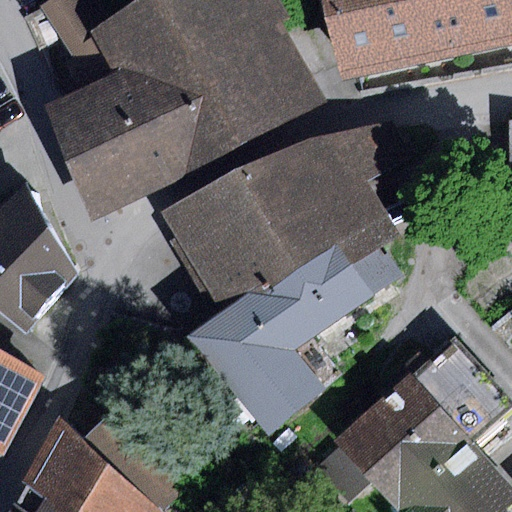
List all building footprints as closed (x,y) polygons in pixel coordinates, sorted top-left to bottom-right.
[(98,0),(56,0),(44,7),(70,52),(70,74),(80,92),(115,74),(93,34),(113,21),(98,0)] [(80,92),(49,107),(93,222),(329,103),(283,22),(292,18),(280,0),(147,0),(113,21),(93,34),(115,74),(80,92)] [(511,0),(329,0),(346,83),(511,49),(511,0)] [(166,212),(226,317),(334,244),(390,216),(370,183),(413,157),(392,119),(314,141),(166,212)] [(0,211),(0,311),(27,332),(80,273),(29,185),(0,211)] [(226,317),(192,340),(270,436),(327,394),(295,353),(374,297),(334,244),(226,317)] [(511,402),(457,340),(410,380),(468,445),(511,406),(511,402)] [(0,454),(4,457),(48,379),(0,350),(0,454)] [(410,380),(338,444),(399,511),(508,511),(511,509),(511,494),(468,445),(410,380)] [(111,407),(82,439),(162,511),(191,480),(111,407)] [(82,439),(62,417),(25,485),(10,511),(162,511),(82,439)]
